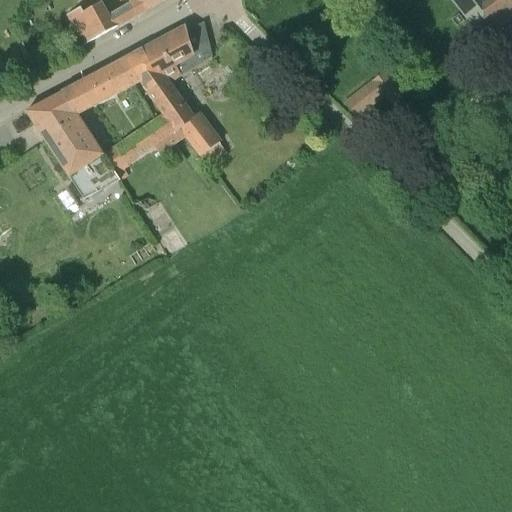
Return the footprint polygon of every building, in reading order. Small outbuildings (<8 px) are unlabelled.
[(131,3),(109,15),(116,28),(138,16),(167,0),(135,0),(130,2),(131,3)] [(511,0),(451,0),(484,41),(511,19),(511,0)] [(116,28),(109,15),(101,3),(83,12),(80,7),(67,15),(83,45),(84,46),(116,28)] [(185,28),(144,50),(154,69),(157,67),(167,83),(168,83),(179,76),(174,67),(192,55),(185,28)] [(144,50),(120,63),(134,84),(139,81),(163,116),(156,121),(168,137),(176,132),(167,118),(184,106),(168,83),(167,83),(157,67),(154,69),(144,50)] [(120,63),(63,93),(77,114),(134,84),(120,63)] [(403,96),(384,73),(374,81),(385,97),(392,105),(403,96)] [(77,114),(63,93),(26,112),(83,200),(120,181),(103,154),(77,114)] [(168,137),(156,121),(115,148),(127,165),(154,147),(159,155),(187,136),(208,166),(226,153),(198,114),(193,118),(184,106),(167,118),(176,132),(168,137)] [(114,146),(103,154),(120,181),(121,182),(128,177),(124,170),(128,167),(127,165),(115,148),(114,146)]
